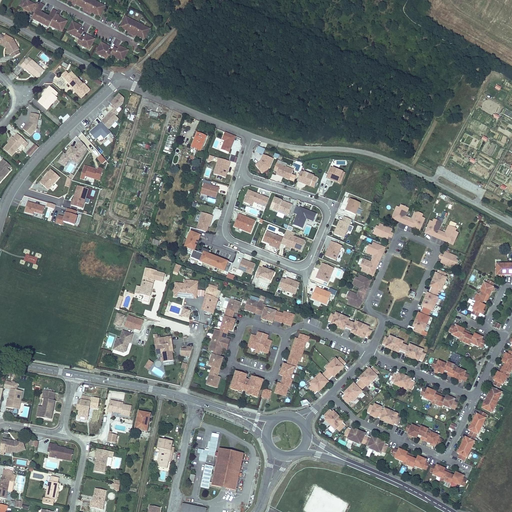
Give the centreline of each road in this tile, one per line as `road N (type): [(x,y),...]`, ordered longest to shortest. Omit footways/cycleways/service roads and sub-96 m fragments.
road 1 (residential): [(250,134),(290,148),(366,153),(511,224)]
road 2 (residential): [(283,189),(321,202),(327,212),(310,259),(295,267),(225,235),(242,181)]
road 3 (residential): [(385,317),(407,325),(437,247),(400,231),(367,310)]
road 4 (residential): [(120,80),(36,159),(0,221)]
road 5 (residential): [(286,333),(247,322),(234,355),(269,372),(285,337)]
road 6 (residential): [(120,80),(250,134)]
road 7 (residential): [(329,394),(356,420),(447,459)]
road 8 (residential): [(3,20),(120,80)]
road 9 (residential): [(161,391),(136,511)]
